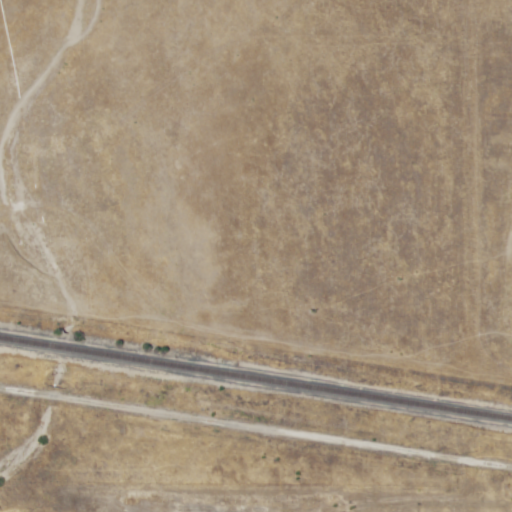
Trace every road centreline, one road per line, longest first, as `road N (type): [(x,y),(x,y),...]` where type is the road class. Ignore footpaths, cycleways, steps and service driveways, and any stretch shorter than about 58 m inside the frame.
road 1 (residential): [(511,464),(0,387)]
road 2 (track): [(511,373),(481,358),(469,328),(466,59),(457,0)]
